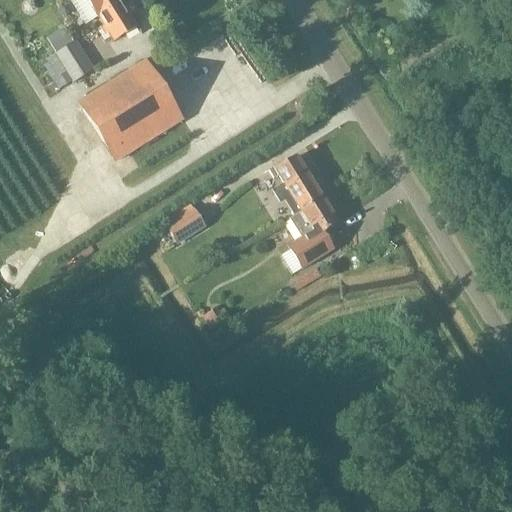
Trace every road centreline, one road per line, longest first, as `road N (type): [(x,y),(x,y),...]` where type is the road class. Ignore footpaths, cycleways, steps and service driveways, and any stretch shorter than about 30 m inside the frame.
road 1 (track): [(0,358),(130,280),(207,382),(326,316),(413,305),(511,457)]
road 2 (unclassified): [(511,350),(291,0)]
